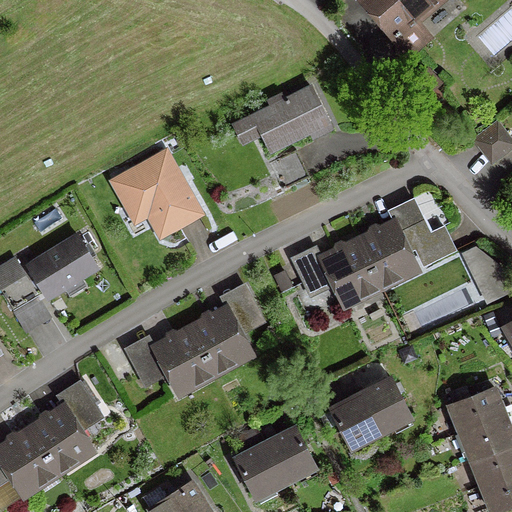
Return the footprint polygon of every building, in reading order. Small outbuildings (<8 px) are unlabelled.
[(360,0),(394,40),(441,0),(360,0)] [(414,80),(405,88),(419,103),(428,95),(414,80)] [(265,101),(268,107),(251,116),(269,152),(327,123),(309,87),(283,100),(280,93),(265,101)] [(511,143),(495,122),(472,140),(490,164),(511,146),(511,143)] [(294,151),(268,164),(281,191),(308,177),(294,151)] [(196,213),(163,154),(113,182),(126,207),(140,199),(159,234),(196,213)] [(397,234),(392,224),(356,242),(378,287),(414,269),(406,252),(414,248),(422,265),(453,250),(442,227),(428,234),(422,221),(397,234)] [(30,265),(23,254),(0,268),(0,292),(12,312),(42,293),(44,297),(62,287),(67,296),(84,286),(78,277),(95,266),(76,237),(30,265)] [(378,287),(356,242),(321,259),(343,304),(378,287)] [(248,354),(224,310),(189,329),(213,373),(248,354)] [(189,329),(154,348),(178,392),(213,373),(189,329)] [(389,378),(359,394),(379,433),(409,418),(389,378)] [(492,388),(448,406),(458,432),(502,415),(492,388)] [(349,449),(379,433),(359,394),(329,409),(349,449)] [(89,450),(62,408),(28,430),(56,472),(89,450)] [(511,438),(502,415),(458,432),(469,459),(511,441),(511,438)] [(294,428),(264,443),(284,482),(314,467),(294,428)] [(28,430),(0,448),(0,459),(22,494),(56,472),(28,430)] [(511,441),(469,459),(479,486),(511,472),(511,441)] [(253,498),(284,482),(264,443),(233,459),(253,498)] [(511,472),(479,486),(490,511),(492,511),(511,504),(511,472)] [(207,511),(190,484),(148,511),(207,511)]
